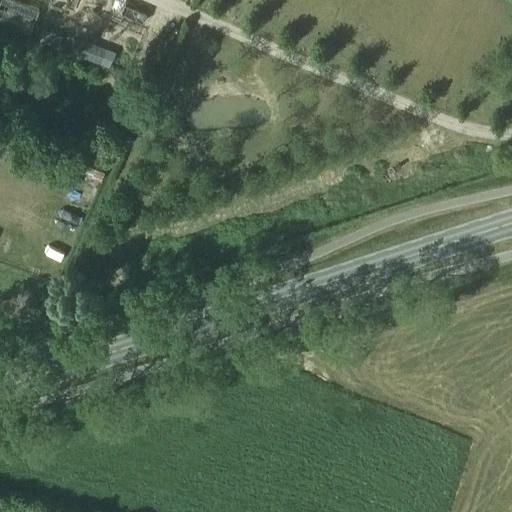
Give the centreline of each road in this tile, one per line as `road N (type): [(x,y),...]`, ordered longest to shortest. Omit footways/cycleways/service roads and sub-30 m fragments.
road 1 (primary): [(0,397),(511,225)]
road 2 (track): [(511,137),(479,133),(159,0)]
